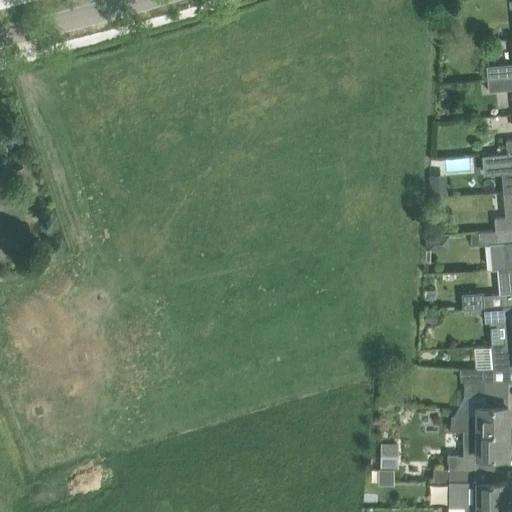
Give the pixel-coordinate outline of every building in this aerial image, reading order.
[(511,37),(511,38),(511,47),(511,63),(486,66),(487,78),(511,75),(511,37)] [(511,75),(487,78),(488,91),(511,88),(511,75)] [(511,176),(511,152),(507,153),(482,155),(483,175),(509,172),(510,177),(511,176)] [(430,195),(443,194),(443,185),(439,181),(430,181),(429,181),(430,190),(430,195)] [(495,230),(511,228),(511,215),(494,217),(495,230)] [(511,228),(495,230),(479,231),(479,232),(470,233),(471,245),(480,244),(489,243),(504,242),(506,267),(511,267),(511,266),(511,228)] [(484,307),(507,305),(506,293),(483,295),(484,307)] [(511,317),(511,304),(507,305),(484,307),(483,307),(485,320),(511,317)] [(436,323),(438,312),(426,310),(424,321),(436,323)] [(511,343),(490,345),(492,368),(508,368),(511,367),(511,343)] [(464,368),(460,368),(460,380),(464,380),(508,380),(508,368),(492,368),(464,368)] [(463,430),(506,430),(506,416),(508,416),(508,380),(464,380),(464,395),(485,395),(485,405),(477,405),(477,414),(452,414),(450,430),(463,430)] [(506,430),(463,430),(463,456),(458,456),(458,454),(447,454),(447,460),(449,461),(449,467),(473,467),(473,468),(497,468),(497,455),(508,455),(508,444),(506,444),(506,430)] [(398,467),(398,443),(381,443),(381,447),(381,467),(395,467),(398,467)] [(473,467),(449,467),(433,467),(433,481),(473,481),(473,468),(473,467)] [(508,481),(488,481),(476,481),(476,485),(464,485),(464,506),(506,506),(506,492),(508,492),(508,481)]
